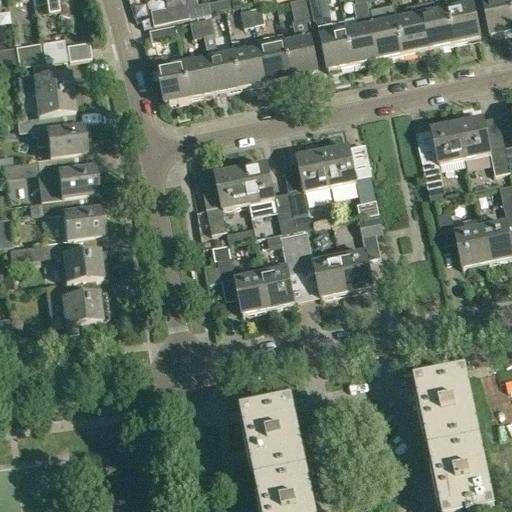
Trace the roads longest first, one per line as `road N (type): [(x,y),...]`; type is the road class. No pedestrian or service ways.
road 1 (residential): [(152,158),(511,80)]
road 2 (residential): [(183,373),(511,322)]
road 3 (residential): [(183,373),(152,158)]
road 4 (unclassified): [(0,395),(183,373)]
road 5 (residential): [(152,158),(108,0)]
road 6 (residential): [(202,511),(183,373)]
